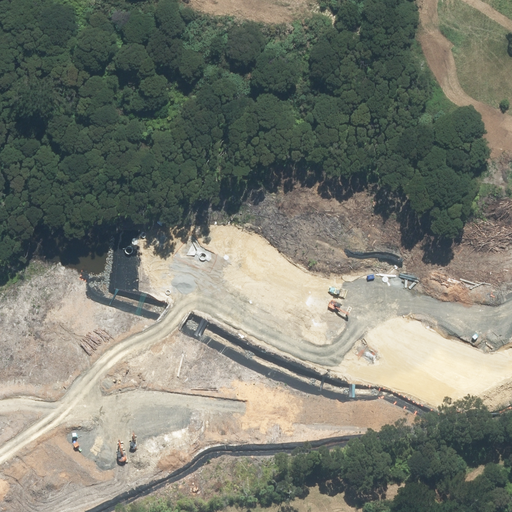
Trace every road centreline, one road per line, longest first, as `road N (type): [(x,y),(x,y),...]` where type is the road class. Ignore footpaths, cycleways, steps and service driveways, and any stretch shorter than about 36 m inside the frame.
road 1 (trunk): [(0,432),(511,279)]
road 2 (trunk): [(511,302),(132,422),(0,453)]
